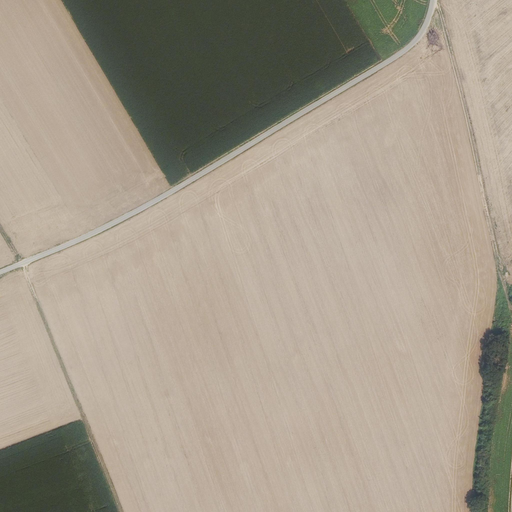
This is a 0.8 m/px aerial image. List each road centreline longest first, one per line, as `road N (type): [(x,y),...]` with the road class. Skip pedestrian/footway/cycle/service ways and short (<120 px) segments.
road 1 (unclassified): [(0,269),(125,218),(379,69),(419,42),(436,0)]
road 2 (track): [(473,511),(503,273),(437,1)]
road 3 (track): [(0,227),(21,261),(119,511)]
